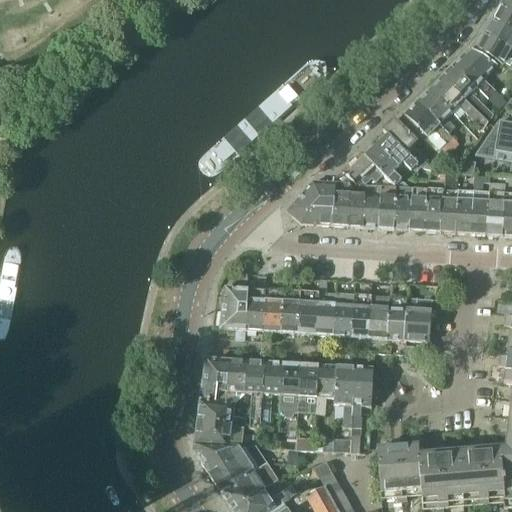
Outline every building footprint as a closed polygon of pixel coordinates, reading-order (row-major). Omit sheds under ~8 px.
[(511,0),(504,0),(500,7),(511,14),(511,0)] [(511,14),(500,7),(492,22),(511,33),(511,14)] [(511,33),(492,22),(483,36),(511,52),(511,33)] [(511,52),(483,36),(475,51),(509,71),(511,65),(511,52)] [(497,69),(473,53),(469,51),(454,67),(476,90),(499,113),(507,105),(484,82),(497,69)] [(471,96),(476,90),(454,67),(441,79),(473,111),(474,110),(489,124),(493,117),(471,96)] [(441,79),(429,92),(452,114),(459,121),(465,115),(467,118),(468,116),(474,122),(483,131),(488,125),(489,124),(474,110),(473,111),(441,79)] [(429,92),(417,104),(449,136),(455,130),(446,121),(452,114),(429,92)] [(440,152),(452,140),(449,136),(417,104),(404,117),(404,118),(424,137),(436,149),(440,152)] [(413,149),(424,137),(404,118),(397,125),(394,121),(382,133),(386,137),(415,165),(417,167),(420,170),(431,172),(433,170),(427,163),(428,163),(413,149)] [(475,158),(511,165),(511,127),(497,125),(475,158)] [(415,165),(386,137),(375,148),(397,171),(402,166),(410,174),(417,167),(415,165)] [(458,146),(452,140),(440,152),(446,159),(458,146)] [(393,174),(397,171),(375,148),(364,159),(383,179),(394,189),(409,190),(393,174)] [(383,179),(364,159),(360,155),(328,185),(334,185),(349,186),(354,187),(359,183),(365,188),(371,182),(375,186),(383,179)] [(456,158),(451,166),(459,171),(464,163),(456,158)] [(465,163),(463,176),(473,178),(476,165),(465,163)] [(445,172),(444,182),(456,183),(457,172),(445,172)] [(473,193),(470,237),(485,238),(488,195),(483,194),(483,187),(489,187),(489,186),(494,186),(494,179),(489,179),(474,179),(473,179),(473,193)] [(456,192),(456,183),(444,182),(443,192),(456,192)] [(313,184),(290,211),(290,217),(301,227),(331,228),(334,185),(328,185),(313,184)] [(334,185),(331,228),(346,229),(349,186),(334,185)] [(362,230),(364,188),(354,187),(349,186),(346,229),(362,230)] [(488,195),(485,238),(500,239),(503,195),(504,189),(504,187),(494,186),(489,186),(489,187),(488,195)] [(377,231),(380,189),(364,188),(362,230),(377,231)] [(394,189),(380,189),(377,231),(392,232),(394,189)] [(411,190),(409,190),(394,189),(392,232),(408,233),(411,190)] [(426,191),(411,190),(408,233),(423,234),(426,191)] [(426,191),(423,234),(439,235),(441,192),(426,191)] [(441,192),(439,235),(454,236),(456,192),(443,192),(441,192)] [(473,193),(456,192),(454,236),(470,237),(473,193)] [(511,195),(503,195),(500,239),(511,239),(511,195)] [(0,245),(0,346),(22,350),(39,252),(0,245)] [(319,283),(318,296),(325,296),(326,283),(319,283)] [(225,290),(220,332),(227,332),(235,333),(244,333),(245,334),(247,291),(225,290)] [(247,291),(245,334),(258,334),(262,335),(265,292),(247,291)] [(265,292),(262,335),(266,335),(279,336),(282,293),(265,292)] [(282,293),(279,336),(294,337),(297,337),(300,295),(282,293)] [(300,295),(297,337),(301,337),(315,338),(318,296),(300,295)] [(318,296),(315,338),(332,339),(335,297),(325,296),(318,296)] [(335,297),(332,339),(351,340),(353,298),(335,297)] [(353,298),(351,340),(368,341),(371,299),(353,298)] [(371,299),(368,341),(386,343),(389,301),(371,299)] [(389,301),(386,343),(404,344),(407,302),(389,301)] [(407,302),(404,344),(405,344),(429,345),(431,303),(407,302)] [(504,320),(503,328),(510,329),(508,344),(511,344),(511,317),(511,318),(505,317),(504,320)] [(235,333),(234,342),(243,342),(244,333),(235,333)] [(499,358),(498,369),(505,370),(503,385),(511,386),(511,344),(508,344),(506,359),(499,358)] [(414,349),(404,349),(404,359),(413,359),(414,349)] [(225,404),(228,362),(229,352),(222,352),(222,362),(205,361),(200,401),(225,404)] [(264,365),(261,415),(270,415),(271,398),(280,398),(283,356),(279,356),(278,365),(264,365)] [(283,356),(280,398),(279,415),(282,416),(283,419),(285,420),(287,421),(289,421),(291,420),(293,418),(294,415),(297,415),(300,367),(285,366),(286,356),(283,356)] [(246,363),(228,362),(225,404),(235,405),(235,395),(244,396),(246,363)] [(264,365),(246,363),(244,396),(251,396),(249,431),(260,432),(260,424),(261,415),(264,365)] [(318,368),(300,367),(297,415),(306,416),(314,417),(318,368)] [(318,368),(314,417),(325,418),(326,401),(334,402),(335,402),(337,369),(318,368)] [(334,402),(333,407),(344,409),(342,430),(350,431),(354,370),(337,369),(335,402),(334,402)] [(350,431),(350,438),(351,438),(359,438),(360,439),(362,419),(360,419),(361,410),(370,410),(373,371),(354,370),(350,431)] [(198,416),(198,421),(233,426),(232,430),(243,431),(244,420),(233,419),(235,405),(225,404),(200,401),(200,402),(198,416)] [(198,421),(194,446),(225,448),(230,448),(231,438),(232,430),(233,426),(198,421)] [(511,440),(509,440),(507,453),(501,454),(503,505),(503,508),(511,507),(511,440)] [(323,442),(323,455),(351,456),(351,442),(323,442)] [(392,450),(377,451),(377,459),(381,499),(396,498),(396,502),(406,501),(406,497),(420,496),(419,458),(418,447),(402,448),(401,442),(391,442),(392,450)] [(277,444),(277,452),(289,453),(296,454),(296,445),(292,445),(277,444)] [(474,454),(459,455),(462,506),(489,505),(489,506),(503,505),(501,454),(500,451),(484,453),(483,444),(473,445),(474,454)] [(296,445),(296,454),(299,454),(313,454),(313,445),(296,445)] [(194,446),(193,453),(209,476),(233,460),(225,448),(194,446)] [(233,460),(209,476),(210,479),(217,489),(221,495),(267,465),(257,450),(230,448),(225,448),(233,460)] [(462,506),(459,455),(444,456),(444,449),(433,450),(433,457),(419,458),(420,496),(421,510),(448,509),(448,507),(462,506)] [(289,453),(287,466),(297,467),(299,454),(296,454),(289,453)] [(267,465),(221,495),(222,497),(229,507),(231,511),(233,511),(264,491),(278,482),(267,465)] [(318,482),(320,481),(332,475),(326,465),(312,470),(318,482)] [(336,484),(332,475),(320,481),(324,490),(325,489),(336,484)] [(336,484),(325,489),(329,496),(340,490),(336,484)] [(337,511),(337,510),(333,503),(329,496),(325,489),(324,490),(323,490),(316,494),(306,498),(313,511),(337,511)] [(340,490),(329,496),(333,503),(344,497),(340,490)] [(264,491),(233,511),(273,511),(283,506),(286,503),(283,498),(280,494),(270,501),(264,491)] [(344,497),(333,503),(337,510),(348,504),(344,497)]
